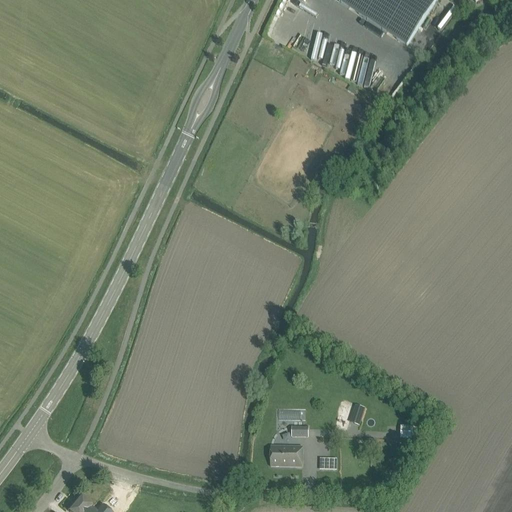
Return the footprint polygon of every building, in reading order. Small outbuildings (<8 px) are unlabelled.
[(335,0),(406,48),(439,0),(335,0)] [(429,44),(447,17),(440,13),(423,41),(429,44)] [(355,406),(352,416),(362,420),(365,409),(355,406)] [(381,420),(380,439),(398,439),(399,421),(381,420)] [(292,427),(292,437),(309,438),(309,427),(292,427)] [(401,427),(401,439),(424,440),(424,428),(401,427)] [(303,448),(271,447),(271,467),(303,468),(303,448)] [(124,511),(128,507),(111,493),(95,511),(91,508),(92,507),(80,496),(68,511),(124,511)]
